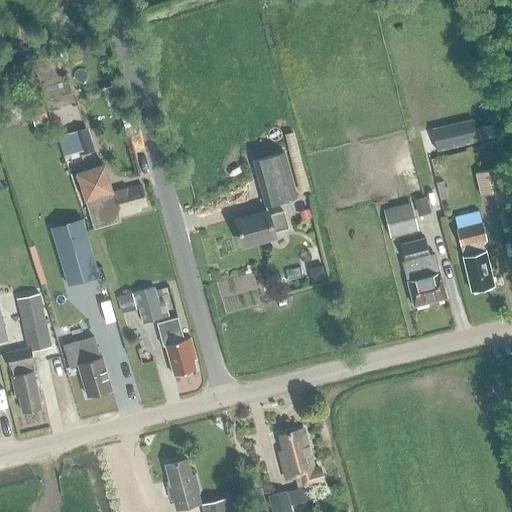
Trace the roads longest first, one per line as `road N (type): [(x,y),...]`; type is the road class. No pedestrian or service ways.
road 1 (unclassified): [(225,399),(113,0)]
road 2 (unclassified): [(225,399),(511,332)]
road 3 (unclassified): [(0,460),(225,399)]
road 4 (track): [(479,0),(511,125)]
